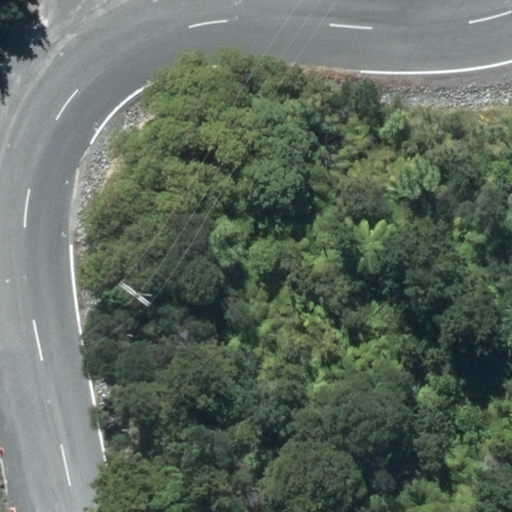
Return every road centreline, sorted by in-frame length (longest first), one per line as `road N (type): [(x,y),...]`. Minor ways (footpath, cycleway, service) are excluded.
road 1 (unclassified): [(0,226),(92,7),(105,0)]
road 2 (unclassified): [(21,511),(0,312)]
